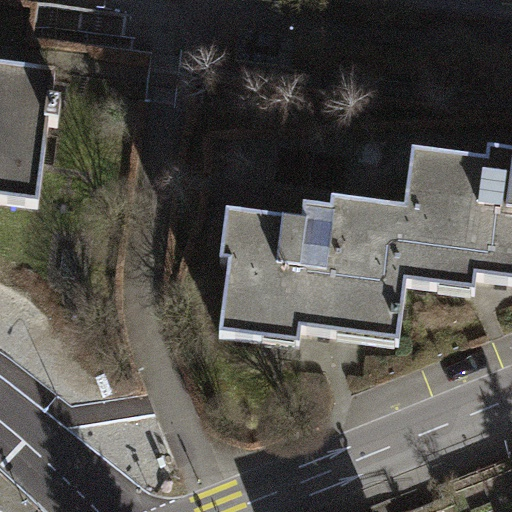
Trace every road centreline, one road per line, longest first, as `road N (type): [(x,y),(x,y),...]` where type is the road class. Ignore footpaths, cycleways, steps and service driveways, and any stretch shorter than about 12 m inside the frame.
road 1 (motorway): [(0,429),(511,220)]
road 2 (motorway): [(511,118),(0,321)]
road 3 (motorway): [(26,511),(352,382),(511,305)]
road 4 (primary): [(229,511),(511,398)]
road 5 (residential): [(0,418),(100,511)]
